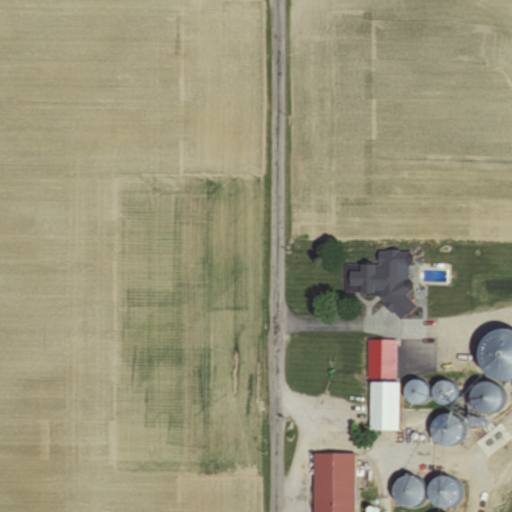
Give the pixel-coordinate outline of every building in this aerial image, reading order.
[(348,270),(359,270),(359,263),(372,263),(372,273),(392,273),(392,284),(371,283),(371,293),(359,292),(359,284),(347,284),(348,270)] [(470,278),(470,294),(511,294),(511,278),(470,278)] [(426,295),(446,295),(446,304),(425,304),(426,295)] [(396,338),(396,375),(365,374),(366,338),(396,338)] [(511,342),(503,342),(503,359),(511,359),(511,342)] [(483,414),(502,403),(486,378),(468,389),(483,414)] [(407,402),(424,401),(423,379),(406,380),(407,402)] [(455,401),(453,379),(434,381),(436,403),(455,401)] [(399,382),(399,430),(368,430),(368,381),(399,382)] [(436,414),(436,442),(458,442),(458,414),(436,414)] [(357,452),(357,511),(314,511),(314,452),(357,452)] [(405,509),(427,492),(413,473),(391,489),(405,509)] [(450,475),(430,477),(433,505),(453,503),(450,475)]
